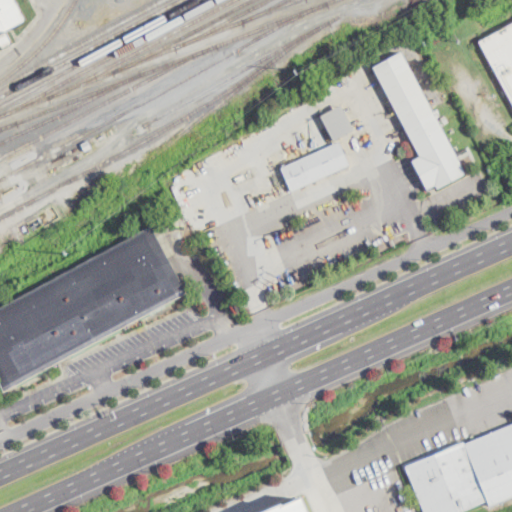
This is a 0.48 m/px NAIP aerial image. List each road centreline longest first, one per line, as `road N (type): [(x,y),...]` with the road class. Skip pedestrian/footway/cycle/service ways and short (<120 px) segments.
road 1 (primary): [(263,360),(0,477)]
road 2 (primary): [(18,511),(279,396)]
road 3 (primary): [(511,248),(263,360)]
road 4 (primary): [(279,396),(511,291)]
